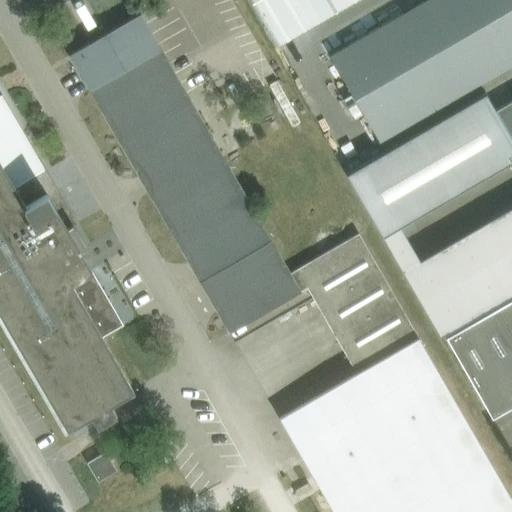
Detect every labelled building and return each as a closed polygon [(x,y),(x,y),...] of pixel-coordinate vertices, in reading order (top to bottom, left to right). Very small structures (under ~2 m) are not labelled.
[(275,0),(296,0),(312,25),(355,0),(247,0),(255,12),(275,0)] [(511,0),(426,0),(329,56),(380,143),(511,66),(511,0)] [(279,417),(315,479),(334,511),(511,511),(511,498),(358,233),(289,273),(140,14),(70,55),(230,332),(313,283),(363,369),(279,417)] [(413,218),(511,160),(511,138),(496,110),(486,93),(347,174),(383,236),(413,218)] [(0,311),(62,417),(68,428),(87,417),(105,407),(106,406),(133,390),(102,337),(123,325),(81,252),(87,248),(74,225),(68,229),(37,176),(42,173),(0,100),(0,311)] [(511,100),(496,110),(511,138),(511,100)] [(511,206),(488,221),(511,262),(511,206)] [(511,299),(494,309),(511,340),(511,299)] [(511,395),(511,340),(494,309),(446,337),(492,418),(511,406),(511,396),(511,395)] [(106,453),(88,463),(98,481),(116,471),(106,453)]
